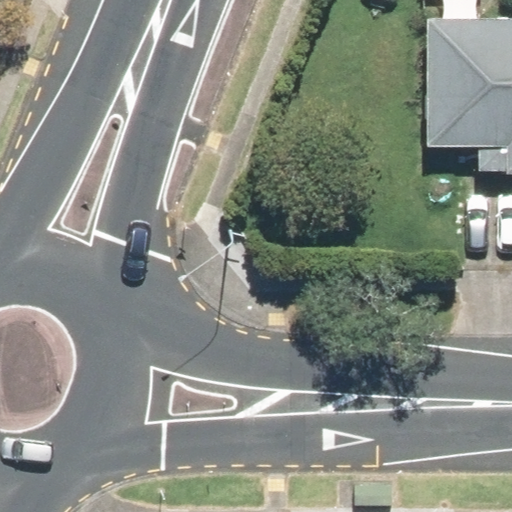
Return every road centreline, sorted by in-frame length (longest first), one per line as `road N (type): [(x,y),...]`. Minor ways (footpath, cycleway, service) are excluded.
road 1 (secondary): [(183,0),(195,32),(108,301)]
road 2 (tertiary): [(394,393),(314,429),(106,431)]
road 3 (secondary): [(11,253),(114,18),(141,0)]
road 4 (tertiary): [(125,337),(309,359),(394,393)]
